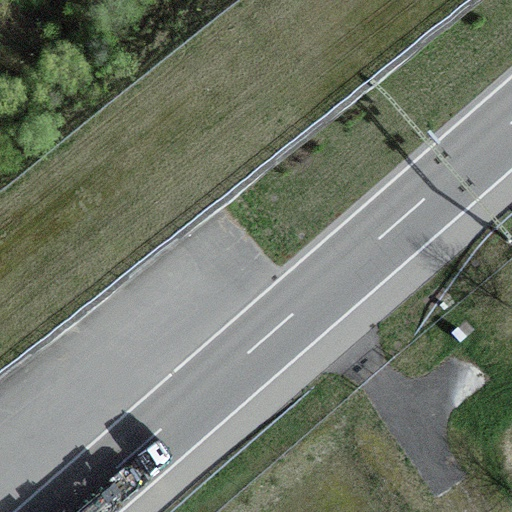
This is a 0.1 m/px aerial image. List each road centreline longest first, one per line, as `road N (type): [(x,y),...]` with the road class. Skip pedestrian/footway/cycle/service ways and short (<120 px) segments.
road 1 (motorway): [(61,511),(511,118)]
road 2 (motorway): [(358,0),(0,285)]
road 3 (track): [(314,290),(471,511)]
